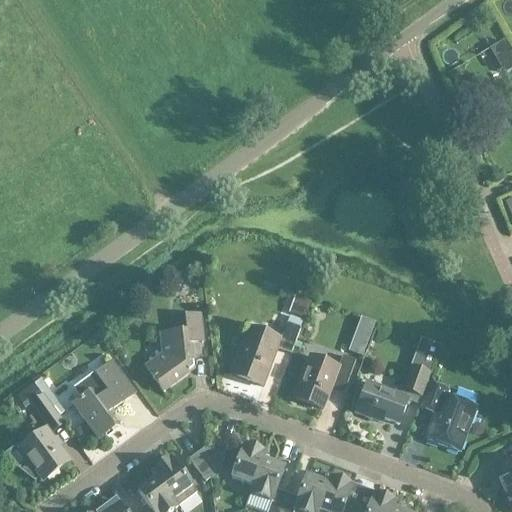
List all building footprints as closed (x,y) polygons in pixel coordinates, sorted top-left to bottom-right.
[(281,303),(301,311),(308,294),(288,286),(281,303)] [(190,369),(188,345),(202,344),(199,316),(185,317),(187,333),(159,336),(161,355),(144,368),(161,390),(190,369)] [(287,325),(281,340),(249,328),(230,376),(263,389),(277,351),(291,356),(300,330),(287,325)] [(354,341),(350,352),(364,357),(368,346),(354,341)] [(75,390),(72,392),(78,401),(72,406),(99,441),(117,427),(108,415),(135,394),(111,363),(100,349),(82,364),(93,378),(75,390)] [(342,358),(338,368),(311,358),(294,400),(322,410),(330,391),(343,396),(355,363),(342,358)] [(412,367),(411,370),(403,393),(421,400),(431,374),(412,367)] [(34,387),(36,389),(58,418),(65,413),(41,382),(34,387)] [(352,406),(354,409),(357,410),(356,414),(372,420),(373,417),(398,426),(408,399),(367,384),(363,393),(360,392),(357,394),(352,406)] [(426,441),(458,453),(475,409),(444,397),(446,391),(430,385),(421,410),(436,416),(426,441)] [(65,427),(58,418),(36,389),(25,398),(30,406),(29,407),(52,437),(65,427)] [(402,423),(396,447),(410,450),(416,427),(402,423)] [(18,451),(26,461),(19,470),(34,482),(38,479),(41,483),(69,463),(45,431),(18,451)] [(262,461),(263,461),(266,454),(244,445),(231,480),(252,488),(262,461)] [(210,480),(206,449),(189,461),(205,484),(210,480)] [(225,456),(206,449),(210,480),(216,482),(225,456)] [(196,495),(192,488),(170,459),(151,473),(156,479),(178,509),(196,495)] [(285,469),(263,461),(262,461),(252,488),(250,495),(272,503),(268,511),(280,511),(287,495),(277,491),(285,469)] [(503,494),(511,490),(511,464),(493,473),(503,494)] [(287,495),(280,511),(318,511),(328,486),(327,485),(306,477),(298,499),(287,495)] [(330,478),(327,485),(328,486),(318,511),(355,511),(345,507),(353,486),(330,478)] [(151,511),(150,511),(173,511),(178,509),(156,479),(137,493),(151,511)] [(511,511),(511,490),(503,494),(511,511)] [(392,511),(393,510),(394,510),(396,503),(374,494),(367,511),(357,511),(355,511),(392,511)] [(122,511),(116,503),(103,511),(122,511)]
